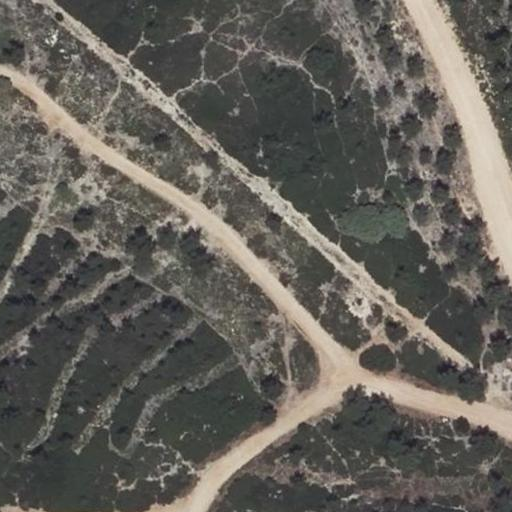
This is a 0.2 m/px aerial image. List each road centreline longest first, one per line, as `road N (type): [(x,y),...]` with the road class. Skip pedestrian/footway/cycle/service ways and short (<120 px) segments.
road 1 (track): [(0,76),(33,86),(109,162),(245,251),(356,382)]
road 2 (track): [(511,435),(356,382),(333,390),(235,462),(197,511)]
road 3 (track): [(511,245),(483,137),(420,0)]
